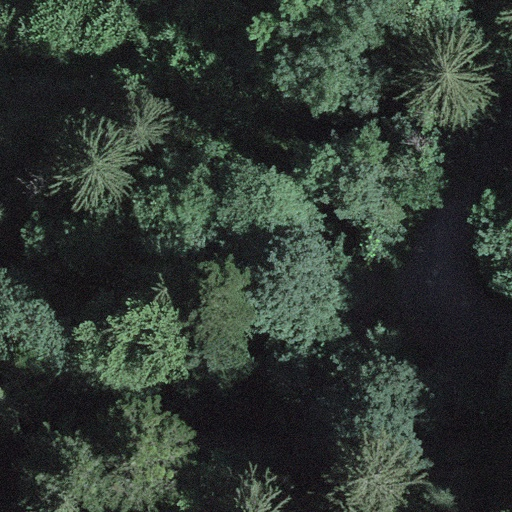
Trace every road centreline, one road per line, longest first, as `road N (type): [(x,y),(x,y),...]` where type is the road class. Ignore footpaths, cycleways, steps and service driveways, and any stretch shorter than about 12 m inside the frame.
road 1 (track): [(511,348),(475,345),(450,322),(436,300),(433,263),(435,228),(452,187),(511,104)]
road 2 (track): [(0,135),(238,0)]
